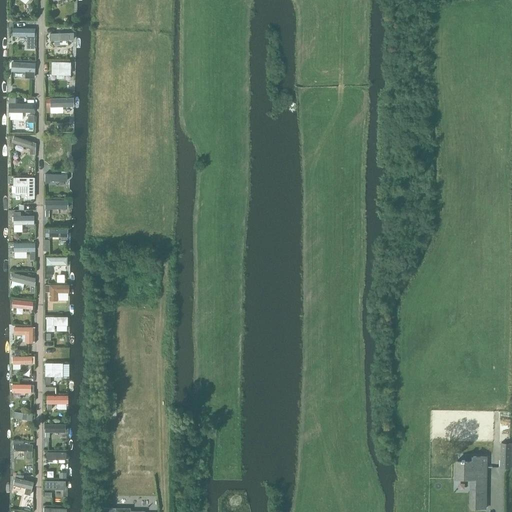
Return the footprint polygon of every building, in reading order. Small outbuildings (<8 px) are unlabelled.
[(26,40),(35,40),(35,31),(12,31),(12,40),(26,40)] [(50,40),(74,39),(74,32),(50,33),(50,40)] [(34,78),(35,63),(12,61),(11,71),(25,72),(25,78),(34,78)] [(51,65),(51,78),(70,79),(70,65),(51,65)] [(50,107),(74,106),(74,97),(50,98),(50,107)] [(35,112),(35,103),(9,103),(9,112),(35,112)] [(67,134),(46,134),(46,153),(52,153),(52,149),(53,149),(53,142),(67,142),(67,134)] [(30,154),(35,154),(36,143),(13,136),(11,143),(30,149),(30,154)] [(67,174),(67,172),(61,172),(61,174),(45,174),(45,183),(50,183),(50,181),(67,181),(67,174)] [(34,177),(13,177),(13,186),(15,186),(15,194),(27,194),(27,199),(34,199),(34,177)] [(45,209),(67,209),(67,200),(45,200),(45,209)] [(34,216),(20,216),(20,212),(13,212),(13,225),(19,225),(34,225),(34,218),(34,216)] [(35,243),(14,243),(14,252),(35,252),(35,243)] [(46,266),(68,266),(67,257),(46,257),(46,266)] [(35,294),(35,279),(13,273),(11,281),(30,286),(30,292),(35,294)] [(69,294),(69,286),(50,286),(46,286),(46,293),(50,293),(50,302),(57,302),(57,294),(69,294)] [(35,313),(36,303),(12,301),(12,308),(32,310),(31,313),(35,313)] [(67,318),(46,318),(46,333),(53,333),(53,327),(67,327),(67,318)] [(35,338),(35,328),(33,328),(14,328),(13,336),(25,336),(25,344),(33,344),(33,337),(35,338)] [(45,363),(45,385),(50,385),(50,381),(50,377),(62,377),(62,371),(62,363),(45,363)] [(34,394),(34,386),(31,386),(12,386),(12,394),(31,394),(31,393),(34,394)] [(52,411),(52,405),(68,405),(68,397),(47,397),(47,405),(47,411),(52,411)] [(68,430),(69,426),(46,425),(45,433),(65,434),(66,430),(68,430)] [(13,443),(13,450),(24,451),(23,459),(32,459),(32,451),(32,444),(23,444),(23,441),(13,440),(13,443)] [(511,468),(511,443),(501,443),(500,468),(511,468)] [(485,508),(486,456),(473,456),(473,461),(456,461),(455,478),(464,478),(464,473),(472,473),(472,508),(485,508)] [(23,481),(24,477),(15,476),(15,479),(13,487),(31,491),(33,484),(23,481)]
